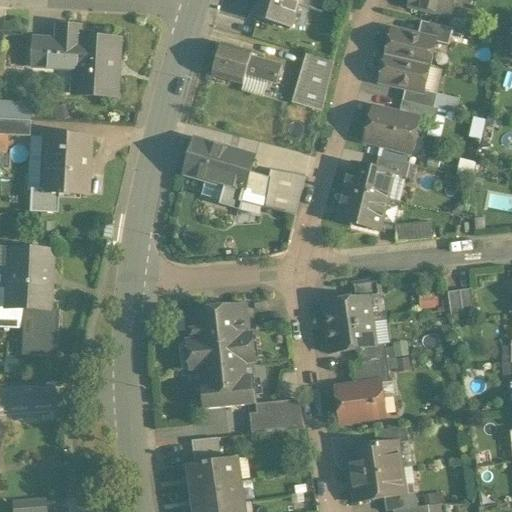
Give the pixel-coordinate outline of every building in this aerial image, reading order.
[(264,0),(258,20),(291,30),(298,10),(300,0),(264,0)] [(330,5),(315,0),(300,0),(298,10),(326,20),(330,5)] [(411,0),(410,8),(451,18),(455,0),(411,0)] [(453,31),(426,24),(427,24),(422,23),(418,38),(437,42),(436,44),(449,47),(453,31)] [(95,91),(98,39),(80,39),(80,29),(60,27),(59,41),(60,41),(58,69),(76,71),(75,90),(95,91)] [(418,38),(393,32),(392,34),(393,34),(387,57),(387,58),(431,68),(431,67),(430,67),(436,44),(437,42),(418,38)] [(98,39),(95,91),(117,92),(119,54),(119,53),(120,41),(98,39)] [(59,41),(35,40),(33,68),(58,69),(60,41),(59,41)] [(252,53),(221,45),(213,77),(243,86),(246,77),(277,85),(282,66),(251,58),(252,53)] [(334,64),(307,55),(292,104),(322,113),(334,64)] [(431,68),(387,58),(386,59),(387,59),(381,82),(381,83),(406,90),(425,94),(425,93),(425,92),(430,69),(431,68)] [(425,94),(406,90),(403,103),(435,110),(438,96),(425,93),(425,94)] [(27,104),(0,102),(0,120),(26,122),(27,104)] [(435,110),(403,103),(399,116),(419,121),(418,128),(433,131),(438,111),(435,110)] [(399,116),(374,110),(370,129),(365,132),(364,138),(367,142),(366,143),(411,154),(418,128),(419,121),(399,116)] [(0,120),(0,136),(31,138),(32,122),(26,122),(0,120)] [(506,125),(497,120),(492,130),(501,135),(506,125)] [(91,140),(48,137),(47,158),(49,158),(47,192),(45,192),(45,193),(88,196),(91,140)] [(237,153),(195,141),(185,176),(206,182),(227,188),(222,203),(222,206),(240,211),(242,204),(250,174),(255,159),(237,154),(237,153)] [(442,160),(429,157),(427,167),(440,170),(442,160)] [(410,166),(379,159),(376,171),(394,176),(393,177),(407,180),(410,166)] [(376,171),(354,166),(352,175),(349,176),(345,192),(387,202),(393,177),(394,176),(376,171)] [(420,168),(410,166),(407,180),(416,182),(420,168)] [(505,173),(494,168),(489,181),(501,185),(505,173)] [(270,179),(250,174),(242,204),(296,217),(306,178),(272,171),(270,179)] [(227,188),(206,182),(202,197),(222,203),(227,188)] [(387,202),(345,192),(341,210),(342,212),(340,222),(349,225),(352,228),(355,226),(380,232),(387,202)] [(464,206),(454,203),(451,214),(462,216),(464,206)] [(432,225),(396,228),(397,244),(433,241),(432,225)] [(11,250),(0,250),(0,264),(10,265),(11,250)] [(53,252),(11,250),(10,265),(8,310),(51,312),(53,252)] [(379,282),(353,285),(355,301),(368,299),(369,300),(382,298),(379,282)] [(423,291),(423,304),(435,303),(435,291),(423,291)] [(472,291),(448,294),(452,318),(475,315),(472,291)] [(382,298),(369,300),(372,324),(385,322),(382,298)] [(355,301),(325,305),(328,330),(372,324),(369,300),(368,299),(355,301)] [(245,307),(188,314),(190,332),(192,343),(184,344),(179,347),(182,371),(183,371),(183,372),(195,370),(251,364),(256,363),(252,336),(248,336),(245,307)] [(188,314),(167,316),(169,335),(190,332),(188,314)] [(385,322),(372,324),(375,348),(385,346),(388,346),(385,322)] [(372,324),(328,330),(332,355),(360,351),(376,349),(375,348),(372,324)] [(407,345),(396,347),(398,358),(408,357),(407,345)] [(385,346),(375,348),(376,349),(360,351),(362,366),(388,362),(385,346)] [(409,359),(398,360),(400,372),(410,371),(409,359)] [(398,360),(388,362),(389,374),(400,372),(398,360)] [(362,366),(353,367),(356,388),(381,384),(381,385),(391,384),(389,374),(388,362),(362,366)] [(251,364),(195,370),(197,390),(203,389),(205,411),(256,405),(257,405),(251,364)] [(356,388),(337,390),(342,424),(386,418),(383,399),(381,385),(381,384),(356,388)] [(391,384),(381,385),(383,399),(392,398),(391,384)] [(257,414),(250,415),(252,436),(254,436),(305,430),(299,401),(279,403),(280,412),(257,414)] [(257,405),(256,405),(257,414),(280,412),(279,403),(257,405)] [(397,444),(397,445),(409,443),(407,429),(375,433),(377,447),(397,444)] [(218,439),(192,442),(194,454),(220,450),(218,439)] [(413,468),(409,443),(397,445),(401,470),(413,468)] [(377,447),(349,451),(353,477),(401,470),(397,445),(397,444),(377,447)] [(220,450),(194,454),(195,466),(222,462),(220,450)] [(195,466),(187,467),(191,490),(236,483),(233,460),(222,462),(195,466)] [(417,494),(413,468),(401,470),(405,496),(417,494)] [(401,470),(353,477),(357,504),(385,500),(405,497),(405,496),(401,470)] [(307,480),(297,482),(298,493),(309,491),(307,480)] [(250,481),(236,483),(240,505),(250,503),(253,503),(250,481)] [(236,483),(191,490),(194,511),(240,505),(236,483)] [(417,494),(405,496),(405,497),(385,500),(386,511),(393,511),(419,508),(417,494)] [(438,494),(425,496),(427,507),(429,507),(440,505),(438,494)] [(251,511),(250,503),(240,505),(240,511),(251,511)]
